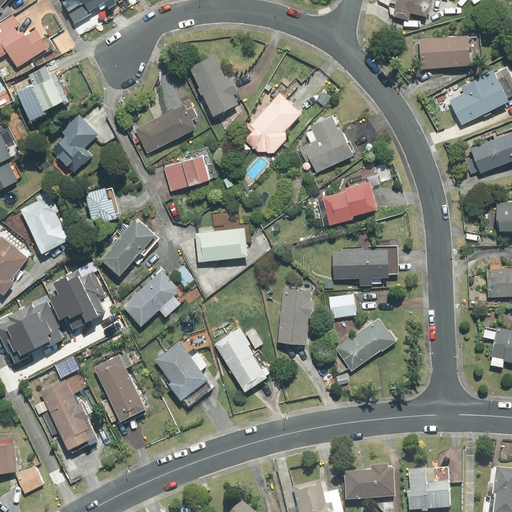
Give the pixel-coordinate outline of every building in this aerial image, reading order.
[(0,0),(0,15),(4,12),(1,9),(10,0),(0,0)] [(77,0),(86,15),(106,4),(103,0),(67,0),(70,5),(77,0)] [(434,0),(394,0),(390,16),(410,21),(412,14),(430,18),(434,0)] [(14,16),(0,24),(0,58),(8,54),(17,69),(47,50),(36,31),(33,27),(18,37),(14,30),(20,27),(14,16)] [(478,34),(418,37),(420,69),(480,67),(478,34)] [(232,95),(237,92),(230,78),(225,80),(213,56),(187,68),(211,118),(237,105),(232,95)] [(460,127),(509,103),(507,100),(511,97),(511,76),(506,65),(444,96),(460,127)] [(46,66),(29,74),(32,80),(27,82),(15,88),(22,104),(34,99),(40,113),(62,104),(72,100),(59,71),(50,76),(46,66)] [(333,97),(325,90),(315,104),(323,110),(333,97)] [(284,132),(301,111),(278,93),(251,127),(254,130),(244,142),(261,156),(264,152),(272,159),(290,137),(284,132)] [(117,139),(98,101),(60,128),(64,132),(49,148),(75,174),(93,156),(85,148),(95,138),(98,144),(104,145),(117,139)] [(148,153),(196,129),(192,121),(198,118),(190,103),(136,130),(148,153)] [(305,139),(300,141),(302,147),(299,148),(305,163),(310,161),(315,172),(354,155),(342,129),(337,131),(332,118),(308,128),(309,130),(303,133),(305,139)] [(511,164),(511,127),(465,145),(477,177),(511,164)] [(8,161),(11,160),(0,135),(0,188),(17,181),(8,161)] [(202,156),(162,167),(169,192),(209,181),(202,156)] [(323,227),(351,219),(377,212),(368,181),(342,188),(343,191),(315,199),(323,227)] [(83,189),(90,221),(102,219),(103,223),(117,220),(116,214),(119,214),(113,184),(83,189)] [(33,249),(28,244),(29,243),(33,239),(39,253),(67,241),(55,213),(57,212),(48,192),(34,198),(36,202),(19,209),(6,222),(2,219),(0,220),(0,294),(0,295),(13,283),(10,279),(27,257),(33,249)] [(511,233),(511,199),(493,200),(494,233),(511,233)] [(244,234),(249,234),(248,225),(240,225),(240,220),(231,221),(231,212),(214,213),(215,225),(206,225),(207,231),(194,232),(195,262),(245,260),(244,234)] [(98,260),(118,276),(133,258),(139,263),(159,238),(133,216),(125,225),(121,221),(112,232),(117,236),(98,260)] [(389,275),(398,275),(397,247),(366,247),(366,251),(363,251),(363,247),(345,247),(345,251),(332,251),(332,281),(359,281),(359,287),(372,287),(372,278),(389,278),(389,275)] [(183,265),(172,273),(184,288),(195,280),(183,265)] [(511,267),(486,268),(486,299),(511,298),(511,267)] [(66,275),(53,282),(59,294),(50,298),(61,321),(67,315),(74,331),(110,315),(104,302),(109,299),(96,269),(79,277),(69,282),(66,275)] [(161,271),(122,305),(142,327),(180,292),(161,271)] [(205,275),(198,278),(205,297),(212,295),(205,275)] [(311,294),(284,290),(277,343),(304,346),(311,294)] [(353,292),(329,295),(332,319),(355,317),(353,292)] [(9,320),(0,324),(0,335),(8,352),(18,347),(21,352),(46,339),(50,347),(66,340),(45,301),(35,306),(33,302),(7,315),(9,320)] [(392,342),(377,319),(334,347),(349,370),(392,342)] [(511,331),(496,329),(490,361),(511,365),(511,331)] [(264,377),(238,330),(214,342),(244,396),(264,377)] [(209,388),(178,342),(151,360),(182,406),(209,388)] [(118,357),(93,368),(119,421),(143,409),(118,357)] [(65,380),(38,391),(62,452),(90,440),(65,380)] [(13,446),(0,447),(0,474),(15,474),(13,446)] [(23,471),(25,475),(15,479),(22,494),(45,484),(38,469),(36,465),(23,471)] [(391,469),(342,471),(343,502),(392,501),(391,469)] [(447,511),(446,470),(408,471),(408,511),(447,511)] [(511,511),(511,472),(492,472),(491,511),(511,511)] [(329,511),(322,478),(293,485),(299,511),(329,511)]
